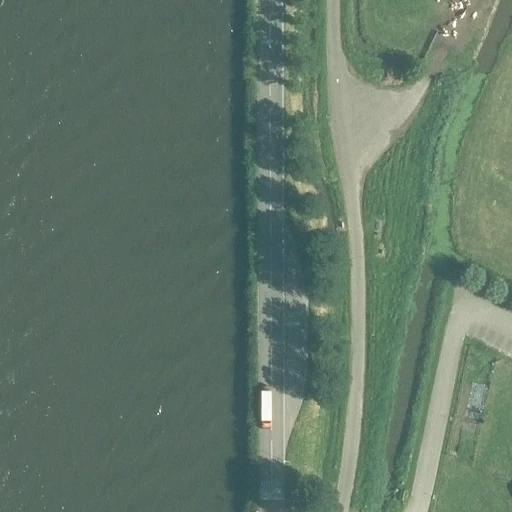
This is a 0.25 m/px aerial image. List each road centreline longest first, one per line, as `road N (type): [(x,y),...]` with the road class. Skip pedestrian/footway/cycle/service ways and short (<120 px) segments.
road 1 (unclassified): [(333,0),(356,224),(360,365),(341,511)]
road 2 (tertiary): [(274,0),(272,511)]
